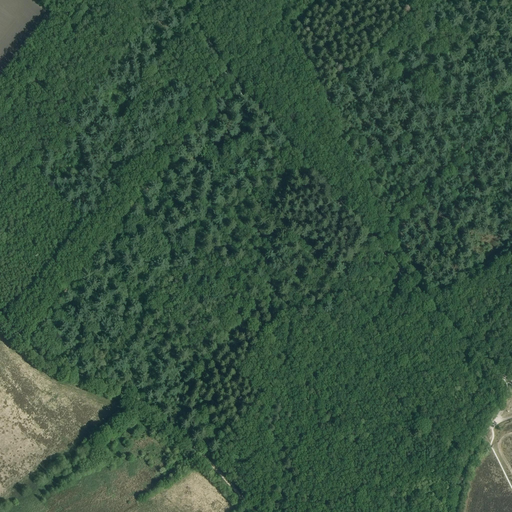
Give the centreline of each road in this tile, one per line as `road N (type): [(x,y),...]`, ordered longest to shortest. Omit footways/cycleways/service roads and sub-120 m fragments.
road 1 (track): [(371,237),(234,80),(180,0)]
road 2 (track): [(25,339),(50,362),(153,409),(256,511)]
road 3 (track): [(209,462),(371,237)]
road 4 (track): [(299,0),(130,206)]
road 5 (track): [(508,379),(371,237)]
road 6 (track): [(130,206),(25,339)]
road 7 (track): [(388,222),(511,114)]
